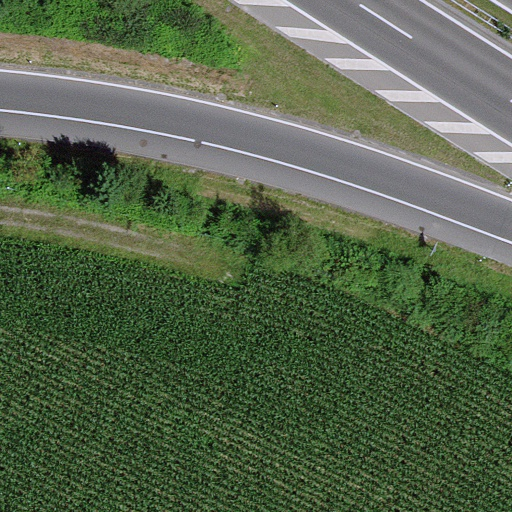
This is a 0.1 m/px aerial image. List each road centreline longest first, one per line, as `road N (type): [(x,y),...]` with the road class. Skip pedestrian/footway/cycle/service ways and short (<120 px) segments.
road 1 (motorway): [(0,99),(82,103),(277,146),(511,228)]
road 2 (track): [(217,269),(122,238),(0,215)]
road 3 (motorway): [(346,0),(511,102)]
